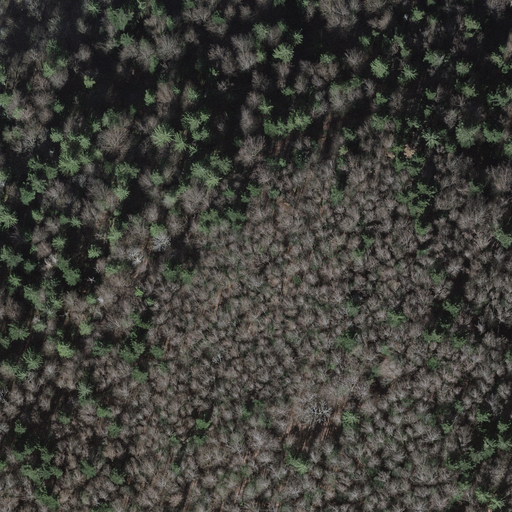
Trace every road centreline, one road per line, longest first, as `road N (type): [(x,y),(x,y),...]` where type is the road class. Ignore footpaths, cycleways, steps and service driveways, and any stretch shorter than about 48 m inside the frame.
road 1 (track): [(0,410),(63,370),(193,234),(328,137),(410,111),(475,113),(511,124)]
road 2 (track): [(127,511),(220,481),(233,487),(237,511)]
